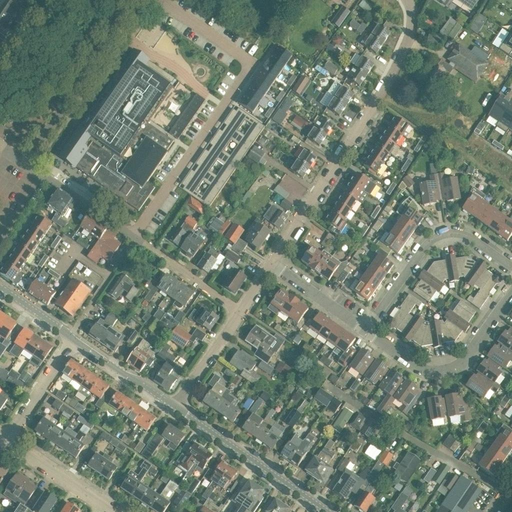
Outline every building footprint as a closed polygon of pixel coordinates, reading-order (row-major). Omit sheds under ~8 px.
[(0,0),(0,12),(12,20),(19,10),(10,4),(13,0),(0,0)] [(365,0),(363,0),(358,7),(368,14),(374,7),(365,0)] [(435,0),(445,7),(449,0),(456,0),(472,10),(479,0),(435,0)] [(331,23),(339,28),(351,12),(343,7),(331,23)] [(0,27),(5,31),(12,20),(0,12),(0,27)] [(446,17),(437,30),(447,38),(457,25),(446,17)] [(358,30),(361,26),(353,20),(351,24),(351,27),(355,30),(358,30)] [(357,31),(361,35),(367,27),(362,23),(361,26),(358,30),(357,31)] [(473,23),(469,30),(476,35),(481,28),(473,23)] [(370,36),(383,44),(390,33),(378,25),(370,36)] [(511,36),(509,34),(499,50),(508,56),(509,56),(511,51),(511,36)] [(336,36),(332,42),(339,47),(343,40),(336,36)] [(376,55),(383,44),(370,36),(363,46),(376,55)] [(334,48),(329,45),(326,50),(331,53),(334,48)] [(277,47),(271,55),(286,65),(292,57),(277,47)] [(476,78),(485,66),(459,47),(450,60),(476,78)] [(92,121),(65,160),(136,210),(139,212),(148,198),(151,195),(155,188),(147,183),(156,169),(167,153),(166,153),(173,142),(145,122),(170,87),(174,90),(179,83),(175,80),(162,71),(157,67),(150,62),(145,59),(134,51),(87,118),(92,121)] [(356,54),(349,64),(354,67),(354,68),(366,76),(373,65),(361,57),(360,58),(356,54)] [(271,55),(265,63),(280,73),(286,65),(271,55)] [(436,83),(437,82),(442,86),(454,69),(441,60),(437,66),(436,66),(428,78),(436,83)] [(328,62),(323,69),(334,76),(338,69),(328,62)] [(265,63),(260,71),(275,81),(280,73),(265,63)] [(354,68),(346,78),(359,87),(366,76),(354,68)] [(260,71),(254,79),(269,90),(275,81),(260,71)] [(302,77),(292,91),(299,96),(309,81),(302,77)] [(254,79),(249,87),(264,98),(269,90),(254,79)] [(335,82),(327,93),(346,106),(353,95),(341,87),(341,86),(335,82)] [(249,87),(243,96),(258,106),(264,98),(249,87)] [(327,93),(320,104),(339,117),(346,106),(327,93)] [(197,95),(170,134),(177,139),(178,140),(205,101),(197,95)] [(243,96),(238,104),(252,114),(253,114),(258,106),(243,96)] [(501,96),(488,116),(498,123),(511,103),(501,96)] [(287,98),(281,106),(288,111),(293,103),(287,98)] [(498,123),(495,127),(506,134),(509,130),(508,130),(511,123),(511,103),(498,123)] [(21,116),(21,115),(20,112),(19,110),(18,107),(16,106),(13,105),(10,104),(7,104),(5,105),(3,107),(1,109),(0,110),(0,119),(1,121),(2,122),(3,124),(5,125),(8,126),(9,126),(11,126),(13,125),(15,124),(17,123),(19,121),(20,119),(20,117),(21,116)] [(281,106),(272,121),(279,125),(283,119),(288,111),(281,106)] [(233,110),(228,117),(245,129),(249,124),(256,128),(252,134),(258,138),(265,127),(238,109),(236,112),(233,110)] [(306,123),(297,116),(292,123),(302,129),(306,123)] [(228,117),(223,125),(226,127),(224,130),(251,148),(258,138),(252,134),(248,139),(241,134),(245,129),(228,117)] [(314,128),(326,136),(333,125),(321,117),(314,128)] [(406,139),(409,135),(404,132),(408,126),(395,118),(389,128),(402,137),(402,136),(406,139)] [(480,123),(473,133),(478,136),(483,129),(482,125),(480,123)] [(319,147),(326,136),(314,128),(306,139),(319,147)] [(382,138),(395,146),(402,137),(389,128),(382,138)] [(219,130),(214,138),(231,149),(235,144),(242,149),(238,154),(244,158),(251,148),(224,130),(222,132),(219,130)] [(437,147),(440,143),(432,137),(429,141),(437,147)] [(214,138),(209,145),(212,147),(210,150),(237,168),(244,158),(238,154),(234,159),(227,155),(231,149),(214,138)] [(389,156),(395,146),(382,138),(376,147),(389,156)] [(247,157),(258,164),(265,154),(255,146),(247,157)] [(383,165),(389,156),(376,147),(370,157),(383,165)] [(297,160),(309,168),(317,157),(304,149),(297,160)] [(205,151),(200,158),(217,169),(221,164),(228,169),(224,174),(230,178),(237,168),(210,150),(208,153),(205,151)] [(377,175),(383,165),(370,157),(364,166),(369,170),(368,171),(375,176),(376,174),(377,175)] [(200,158),(195,165),(198,167),(196,170),(223,188),(230,178),(224,174),(220,179),(213,175),(217,169),(200,158)] [(302,179),(309,168),(297,160),(290,171),(302,179)] [(469,166),(466,174),(472,176),(475,168),(469,166)] [(191,171),(186,178),(203,190),(207,184),(214,189),(210,194),(216,198),(223,188),(196,170),(194,173),(191,171)] [(350,184),(363,192),(370,182),(357,174),(350,184)] [(437,176),(441,201),(450,199),(450,202),(459,200),(456,179),(444,181),(443,175),(437,176)] [(402,180),(409,189),(414,184),(408,176),(402,180)] [(432,202),(441,201),(437,176),(431,177),(430,177),(431,183),(420,185),(423,206),(433,205),(432,202)] [(186,178),(181,185),(184,187),(182,191),(208,209),(216,198),(210,194),(206,200),(199,195),(203,190),(186,178)] [(492,188),(495,183),(491,179),(487,185),(492,188)] [(402,183),(398,189),(402,192),(407,189),(402,183)] [(495,183),(492,188),(496,191),(500,186),(495,183)] [(344,194),(357,202),(363,192),(350,184),(344,194)] [(273,192),(285,200),(289,195),(277,186),(273,192)] [(482,202),(486,197),(473,188),(468,196),(471,198),(462,210),(471,216),(482,202)] [(72,210),(76,203),(73,201),(57,190),(46,207),(57,214),(52,221),(63,229),(67,224),(60,219),(61,217),(62,218),(68,208),(72,210)] [(503,200),(507,194),(502,191),(499,196),(503,200)] [(248,193),(240,203),(246,207),(253,196),(248,193)] [(338,203),(350,211),(357,202),(344,194),(338,203)] [(207,209),(191,198),(186,205),(202,216),(207,209)] [(293,206),(285,200),(280,206),(288,212),(293,206)] [(490,208),(482,202),(471,216),(480,222),(490,208)] [(344,221),(350,211),(338,203),(331,213),(344,221)] [(272,206),(264,218),(278,229),(287,218),(272,206)] [(388,214),(391,210),(386,206),(383,211),(388,214)] [(489,229),(499,214),(490,208),(480,222),(489,229)] [(402,218),(416,228),(423,219),(408,209),(402,218)] [(342,225),(344,221),(331,213),(325,222),(329,225),(327,229),(337,236),(343,226),(342,225)] [(499,214),(489,229),(498,235),(508,221),(499,214)] [(90,235),(99,222),(88,215),(80,228),(90,235)] [(31,228),(44,236),(51,225),(39,217),(31,228)] [(189,217),(184,224),(193,230),(198,223),(189,217)] [(208,229),(217,235),(224,224),(216,218),(208,229)] [(396,227),(410,237),(416,228),(402,218),(396,227)] [(258,250),(258,249),(269,234),(260,228),(263,223),(257,219),(253,224),(256,225),(257,226),(246,242),(258,250)] [(511,223),(508,221),(498,235),(507,241),(511,234),(511,223)] [(99,222),(90,235),(99,241),(107,228),(99,222)] [(176,232),(169,240),(178,247),(186,236),(187,235),(189,236),(193,230),(184,224),(180,230),(178,228),(176,232)] [(234,244),(238,239),(244,231),(235,225),(228,236),(226,239),(234,245),(234,244)] [(99,241),(98,242),(114,253),(120,245),(113,240),(118,232),(109,226),(107,228),(99,241)] [(404,246),(410,237),(396,227),(389,235),(404,246)] [(25,237),(38,245),(44,236),(31,228),(25,237)] [(182,248),(181,249),(187,254),(186,256),(190,259),(192,257),(192,258),(199,248),(202,246),(204,242),(193,234),(190,237),(182,248)] [(329,242),(333,237),(328,234),(325,239),(329,242)] [(375,246),(378,249),(386,254),(389,249),(397,255),(404,246),(389,235),(383,244),(379,241),(375,246)] [(32,254),(38,245),(25,237),(19,246),(32,254)] [(333,237),(329,242),(334,245),(337,240),(333,237)] [(234,244),(243,250),(247,245),(238,239),(234,244)] [(87,258),(96,264),(101,257),(108,262),(114,253),(98,242),(87,258)] [(239,256),(243,250),(234,244),(234,245),(230,250),(239,256)] [(13,255),(25,264),(32,254),(19,246),(13,255)] [(310,268),(320,254),(311,248),(309,251),(307,252),(305,254),(303,256),(303,259),(301,262),(310,268)] [(356,253),(361,257),(364,252),(359,249),(356,253)] [(368,262),(372,265),(386,275),(393,266),(386,261),(389,256),(386,254),(378,249),(368,262)] [(218,257),(219,256),(211,250),(206,255),(197,267),(207,274),(216,262),(215,261),(218,257)] [(237,265),(241,259),(229,251),(225,257),(237,265)] [(332,257),(323,251),(321,254),(320,254),(310,268),(310,269),(319,275),(329,260),(332,257)] [(358,261),(361,257),(356,253),(352,258),(358,261)] [(19,274),(25,264),(13,255),(6,265),(19,274)] [(456,268),(454,259),(454,256),(445,258),(446,261),(433,263),(444,280),(449,280),(447,270),(456,268)] [(340,275),(343,271),(346,267),(348,264),(345,262),(341,264),(332,257),(329,260),(319,275),(328,281),(332,276),(342,283),(345,279),(340,275)] [(447,270),(449,280),(449,283),(454,282),(458,281),(458,278),(462,277),(467,257),(454,259),(456,268),(447,270)] [(467,257),(462,277),(466,280),(464,283),(472,288),(473,285),(480,277),(472,272),(477,265),(467,257)] [(480,277),(473,285),(480,290),(481,291),(492,275),(484,270),(486,267),(479,262),(477,265),(472,272),(480,277)] [(441,284),(444,280),(433,263),(426,273),(434,279),(429,286),(436,292),(439,293),(444,286),(441,284)] [(0,274),(13,283),(19,274),(6,265),(0,274)] [(366,274),(380,284),(386,275),(372,265),(366,274)] [(234,294),(245,278),(234,270),(223,287),(234,294)] [(434,279),(426,273),(423,271),(418,279),(421,280),(416,288),(431,299),(436,292),(429,286),(434,279)] [(374,293),(380,284),(366,274),(359,283),(374,293)] [(117,300),(120,295),(130,302),(138,291),(133,288),(133,287),(128,281),(129,280),(121,275),(108,294),(117,300)] [(481,291),(480,290),(473,300),(469,297),(466,301),(479,310),(489,297),(487,296),(489,294),(487,292),(490,288),(492,289),(496,284),(499,284),(501,281),(501,277),(498,275),(494,276),(494,277),(492,275),(481,291)] [(159,286),(157,289),(159,290),(161,291),(160,294),(164,297),(166,295),(175,282),(166,276),(159,286)] [(38,300),(46,287),(36,280),(28,293),(38,300)] [(72,318),(90,293),(72,280),(55,305),(72,318)] [(150,280),(145,288),(150,292),(156,284),(150,280)] [(175,282),(166,295),(175,301),(184,289),(175,282)] [(367,302),(374,293),(359,283),(353,292),(356,294),(357,296),(359,298),(361,300),(364,300),(367,302)] [(46,287),(38,300),(47,306),(56,293),(46,287)] [(428,303),(431,299),(416,288),(413,292),(428,303)] [(175,301),(172,305),(178,309),(181,305),(184,307),(189,300),(193,295),(184,289),(175,301)] [(290,297),(281,291),(279,294),(276,295),(274,297),(273,299),(273,302),(271,305),(280,311),(290,297)] [(155,295),(150,292),(144,300),(149,303),(155,295)] [(407,314),(408,315),(415,305),(419,308),(421,304),(409,295),(399,308),(400,309),(399,311),(401,312),(398,317),(396,315),(392,320),(389,321),(387,324),(387,327),(390,329),(393,329),(394,328),(396,330),(407,314)] [(299,303),(299,304),(299,303),(290,296),(290,297),(280,311),(288,318),(299,303)] [(308,310),(299,304),(299,303),(288,318),(297,324),(294,327),(300,331),(301,329),(307,321),(302,318),(308,310)] [(461,308),(457,306),(452,313),(451,313),(459,319),(454,325),(462,331),(465,333),(470,326),(467,324),(472,317),(469,314),(465,311),(461,308)] [(206,311),(201,308),(198,313),(194,310),(188,319),(191,322),(193,320),(197,323),(209,332),(218,319),(206,311)] [(153,318),(159,323),(165,314),(159,310),(153,318)] [(451,313),(452,313),(449,311),(444,318),(446,320),(444,324),(454,342),(462,331),(454,325),(459,319),(451,313)] [(180,312),(174,320),(179,324),(185,315),(180,312)] [(97,324),(89,335),(103,345),(106,339),(103,337),(107,331),(107,332),(108,330),(109,329),(110,327),(111,326),(112,327),(118,319),(110,313),(104,322),(100,320),(97,324)] [(147,313),(142,320),(148,324),(145,328),(152,333),(159,323),(153,318),(147,313)] [(159,323),(173,333),(176,328),(179,324),(174,320),(165,314),(159,323)] [(318,335),(328,321),(319,314),(313,323),(308,319),(307,321),(301,329),(307,332),(309,329),(318,335)] [(414,319),(408,315),(407,314),(396,330),(403,335),(401,337),(409,343),(410,340),(416,332),(409,327),(415,320),(414,319)] [(421,347),(425,327),(426,323),(423,322),(416,317),(414,319),(415,320),(409,327),(416,332),(410,340),(421,347)] [(269,327),(272,321),(268,318),(264,323),(269,327)] [(0,329),(0,336),(6,341),(16,325),(7,319),(0,329)] [(327,341),(337,327),(328,321),(318,335),(327,341)] [(439,325),(440,335),(432,336),(434,345),(433,345),(434,348),(442,347),(442,344),(454,342),(444,324),(442,321),(438,322),(439,325)] [(439,325),(438,322),(430,323),(426,323),(425,327),(421,347),(433,345),(434,345),(432,336),(440,335),(439,325)] [(278,333),(281,328),(277,324),(273,330),(278,333)] [(106,339),(103,345),(105,347),(113,352),(113,351),(115,352),(118,347),(117,346),(122,339),(123,337),(119,333),(110,327),(109,329),(108,330),(107,332),(107,331),(103,337),(106,339)] [(256,327),(245,342),(258,350),(254,356),(267,365),(274,353),(276,354),(285,341),(276,335),(273,339),(256,327)] [(336,348),(346,333),(337,327),(327,341),(336,348)] [(173,333),(169,339),(183,349),(188,341),(191,337),(176,328),(173,333)] [(281,328),(278,333),(282,336),(286,331),(281,328)] [(191,337),(188,341),(193,344),(196,339),(201,342),(206,335),(196,329),(191,337)] [(503,335),(497,342),(500,344),(511,352),(511,330),(510,329),(506,334),(504,333),(503,335)] [(23,349),(32,335),(25,330),(15,344),(16,344),(23,349)] [(130,346),(138,335),(138,334),(132,330),(124,341),(130,346)] [(346,333),(336,348),(344,354),(338,362),(344,367),(355,352),(349,348),(355,340),(346,333)] [(41,345),(43,342),(32,335),(23,349),(24,350),(32,356),(40,344),(41,345)] [(142,340),(127,363),(133,368),(146,349),(147,349),(149,345),(142,340)] [(38,369),(52,349),(43,342),(41,345),(40,344),(32,356),(34,356),(29,363),(38,369)] [(16,344),(10,353),(18,359),(24,350),(23,349),(16,344)] [(306,352),(309,347),(305,344),(301,349),(306,352)] [(492,349),(487,357),(489,359),(489,358),(500,366),(504,370),(511,358),(511,352),(500,344),(496,349),(494,347),(492,349)] [(165,345),(161,351),(165,354),(166,352),(167,351),(168,351),(170,348),(165,345)] [(309,347),(306,352),(310,355),(314,350),(309,347)] [(146,349),(133,368),(140,373),(145,365),(150,367),(153,362),(157,356),(147,349),(146,349)] [(362,350),(350,368),(365,378),(376,363),(375,363),(370,359),(372,357),(370,355),(362,350)] [(157,356),(153,362),(163,368),(154,382),(161,387),(176,364),(174,363),(176,359),(166,352),(165,354),(161,351),(157,356)] [(255,386),(261,378),(250,371),(255,364),(238,352),(230,363),(243,372),(240,377),(255,386)] [(324,365),(327,359),(323,356),(319,361),(324,365)] [(482,364),(476,372),(479,373),(494,384),(501,374),(498,372),(496,371),(498,369),(500,366),(489,358),(489,359),(485,363),(483,362),(482,364)] [(327,359),(324,365),(328,368),(332,363),(327,359)] [(376,363),(365,378),(374,385),(378,380),(382,384),(390,373),(385,370),(387,367),(384,366),(377,360),(375,363),(376,363)] [(72,380),(80,368),(71,362),(72,362),(71,361),(62,374),(63,374),(72,380)] [(269,375),(272,370),(262,362),(258,367),(269,375)] [(280,363),(275,370),(284,377),(290,370),(280,363)] [(176,364),(161,387),(168,392),(176,380),(175,379),(178,374),(179,375),(183,369),(176,364)] [(81,386),(90,374),(80,368),(72,380),(81,386)] [(12,370),(8,375),(9,376),(13,379),(14,378),(18,380),(21,376),(12,370)] [(224,374),(234,380),(235,377),(237,376),(228,370),(224,374)] [(387,397),(377,411),(380,413),(382,415),(394,399),(405,384),(400,381),(402,378),(399,376),(391,371),(390,372),(390,373),(382,384),(379,389),(388,395),(387,397)] [(24,372),(19,380),(25,384),(31,376),(24,372)] [(468,384),(466,386),(475,393),(483,399),(490,390),(491,390),(495,393),(499,388),(495,384),(494,384),(479,373),(475,378),(473,377),(471,379),(468,384)] [(9,376),(8,375),(6,374),(6,375),(2,380),(10,385),(13,379),(9,376)] [(90,374),(81,386),(78,391),(87,398),(91,393),(99,381),(90,374)] [(213,410),(220,399),(226,390),(217,383),(220,379),(215,375),(208,385),(213,388),(203,403),(213,410)] [(333,375),(329,381),(335,385),(339,379),(333,375)] [(26,386),(18,380),(14,378),(13,379),(10,385),(22,393),(26,386)] [(354,393),(361,383),(356,380),(349,389),(354,393)] [(108,387),(99,381),(91,393),(100,399),(95,406),(100,410),(108,398),(104,395),(109,387),(108,387)] [(405,384),(394,399),(403,406),(399,411),(405,415),(420,394),(414,390),(416,388),(414,387),(406,381),(405,384)] [(314,399),(326,408),(333,398),(320,389),(314,399)] [(230,406),(235,400),(229,395),(230,393),(226,390),(220,399),(213,410),(222,416),(230,405),(230,406)] [(264,392),(260,398),(268,403),(272,397),(264,392)] [(118,412),(127,400),(118,394),(118,393),(117,393),(112,401),(108,398),(100,410),(105,413),(106,411),(115,417),(119,412),(118,412)] [(455,396),(445,397),(446,400),(448,413),(449,418),(460,416),(461,423),(468,422),(464,397),(458,398),(457,395),(455,396)] [(501,400),(507,404),(510,400),(505,396),(501,400)] [(326,408),(326,409),(334,414),(341,404),(333,398),(326,408)] [(437,398),(428,400),(431,421),(443,419),(442,414),(448,413),(446,400),(440,401),(439,398),(437,398)] [(234,409),(239,402),(235,399),(235,400),(230,406),(230,405),(222,416),(232,423),(240,412),(234,409)] [(247,411),(253,402),(248,399),(242,408),(247,411)] [(128,418),(136,406),(127,400),(118,412),(119,412),(128,418)] [(503,408),(507,404),(501,400),(498,405),(503,408)] [(58,411),(62,405),(56,401),(52,407),(58,411)] [(255,414),(261,405),(256,401),(250,410),(255,414)] [(354,415),(357,410),(345,403),(342,407),(345,409),(332,429),(337,433),(335,436),(337,438),(353,414),(354,415)] [(134,430),(137,426),(137,425),(146,413),(136,406),(128,418),(133,422),(130,427),(134,430)] [(63,412),(62,413),(63,412),(70,417),(73,413),(66,408),(63,412)] [(293,410),(284,423),(293,429),(302,416),(301,416),(304,412),(299,408),(296,412),(293,410)] [(275,412),(271,409),(266,417),(270,420),(275,412)] [(137,426),(147,432),(156,420),(146,413),(137,425),(137,426)] [(359,431),(367,419),(357,413),(350,425),(359,431)] [(45,439),(57,422),(47,415),(35,432),(45,439)] [(252,437),(262,422),(253,415),(242,430),(252,437)] [(77,421),(84,425),(87,421),(80,417),(77,421)] [(369,438),(377,425),(369,419),(360,433),(369,438)] [(87,421),(84,425),(91,430),(94,426),(87,421)] [(55,445),(64,433),(54,427),(57,422),(45,439),(55,445)] [(262,443),(272,428),(262,422),(252,437),(262,443)] [(479,426),(484,430),(487,426),(482,422),(479,426)] [(272,428),(262,443),(271,450),(279,439),(285,430),(275,424),(272,429),(272,428)] [(494,437),(497,439),(511,450),(511,449),(511,431),(503,425),(494,437)] [(481,434),(484,430),(479,426),(476,431),(479,433),(481,434)] [(165,433),(163,436),(165,438),(171,442),(168,446),(169,448),(173,451),(177,446),(177,447),(184,437),(170,427),(165,433)] [(61,449),(65,452),(74,440),(77,435),(67,428),(64,433),(55,445),(61,449)] [(159,429),(141,455),(149,460),(165,438),(163,436),(165,433),(159,429)] [(74,440),(65,452),(76,459),(84,447),(79,443),(83,437),(84,439),(86,436),(79,432),(77,435),(74,440)] [(290,462),(299,448),(304,441),(294,435),(280,456),(290,462)] [(290,462),(297,467),(311,446),(310,445),(314,439),(308,435),(304,441),(299,448),(290,462)] [(449,450),(456,440),(449,435),(442,445),(449,450)] [(116,448),(119,444),(112,439),(109,443),(116,448)] [(491,448),(505,458),(511,450),(497,439),(491,448)] [(456,440),(449,450),(454,453),(461,443),(456,440)] [(314,458),(305,471),(307,473),(307,474),(310,476),(311,476),(312,476),(314,475),(322,463),(324,460),(324,459),(329,451),(334,444),(329,441),(321,453),(316,459),(314,458)] [(356,453),(361,445),(355,441),(349,449),(356,453)] [(469,446),(474,449),(477,445),(472,441),(469,446)] [(134,450),(139,454),(145,446),(140,442),(134,450)] [(119,444),(116,448),(123,453),(126,449),(119,444)] [(197,445),(195,445),(194,444),(185,458),(182,456),(177,463),(180,465),(178,469),(186,475),(189,471),(194,464),(203,450),(200,448),(200,446),(197,445)] [(94,446),(85,459),(90,462),(98,449),(94,446)] [(471,454),(474,449),(469,446),(466,450),(471,454)] [(499,467),(505,458),(491,448),(485,457),(499,467)] [(207,453),(203,450),(194,464),(189,471),(186,475),(185,476),(189,479),(195,470),(200,474),(212,456),(211,456),(211,454),(208,452),(207,453)] [(314,475),(312,476),(316,479),(316,481),(320,483),(321,483),(322,483),(332,470),(327,467),(335,455),(329,451),(324,459),(324,460),(322,463),(314,475)] [(385,452),(379,461),(385,465),(386,466),(393,456),(385,452)] [(98,474),(110,458),(105,454),(102,459),(97,455),(88,468),(98,474)] [(405,483),(419,461),(408,454),(400,466),(396,464),(393,469),(397,471),(394,475),(405,483)] [(493,476),(499,467),(485,457),(478,466),(493,476)] [(108,481),(117,469),(111,465),(114,460),(110,458),(98,474),(108,481)] [(336,487),(333,492),(343,499),(345,500),(351,492),(356,495),(362,486),(364,482),(371,472),(366,469),(363,471),(359,478),(346,470),(350,462),(345,459),(338,471),(344,475),(336,487)] [(0,482),(10,468),(0,461),(0,482)] [(360,498),(354,507),(359,510),(358,511),(365,511),(375,499),(372,497),(370,496),(374,489),(376,487),(372,485),(372,484),(385,465),(379,461),(371,472),(364,482),(362,486),(356,495),(360,498)] [(128,479),(121,490),(131,497),(140,484),(142,480),(148,472),(151,467),(145,462),(140,469),(143,471),(139,477),(130,471),(130,472),(126,477),(128,479)] [(202,497),(207,501),(208,499),(215,489),(221,480),(230,468),(222,462),(209,481),(212,482),(202,497)] [(443,465),(432,480),(439,485),(449,469),(443,465)] [(151,467),(148,472),(155,476),(158,472),(151,467)] [(225,491),(229,485),(231,482),(237,473),(230,468),(221,480),(215,489),(221,493),(223,490),(225,491)] [(430,472),(421,484),(426,488),(434,475),(430,472)] [(452,475),(451,474),(445,483),(446,483),(444,487),(449,490),(457,478),(452,475)] [(163,477),(160,481),(167,486),(170,481),(163,476),(163,477)] [(26,511),(28,510),(23,507),(25,504),(36,489),(28,483),(27,485),(15,477),(6,491),(3,496),(18,505),(19,504),(20,505),(15,511),(26,511)] [(466,511),(481,491),(460,477),(436,511),(466,511)] [(186,492),(191,496),(200,483),(195,479),(186,492)] [(159,497),(151,510),(153,511),(164,511),(170,504),(164,500),(169,491),(172,493),(173,491),(179,495),(182,489),(177,486),(170,481),(167,486),(160,497),(159,497)] [(231,482),(229,485),(235,489),(240,482),(237,481),(235,484),(231,482)] [(237,502),(230,511),(238,511),(255,486),(254,486),(254,484),(251,482),(249,482),(248,481),(235,501),(237,502)] [(140,484),(131,497),(134,499),(141,503),(149,490),(140,484)] [(255,486),(238,511),(245,511),(252,511),(261,500),(259,498),(263,492),(262,491),(261,489),(259,487),(257,487),(255,486)] [(149,490),(141,503),(151,510),(159,497),(149,490)] [(173,504),(182,510),(186,504),(190,498),(191,497),(182,491),(179,495),(173,504)] [(402,511),(400,510),(408,498),(401,493),(391,509),(395,511),(394,511),(402,511)] [(35,511),(49,511),(56,502),(45,494),(34,511),(35,511)] [(204,507),(211,511),(219,511),(221,510),(211,504),(212,502),(208,499),(207,501),(204,507)] [(277,511),(282,505),(281,505),(281,503),(278,500),(276,501),(274,500),(272,502),(265,511),(277,511)]
